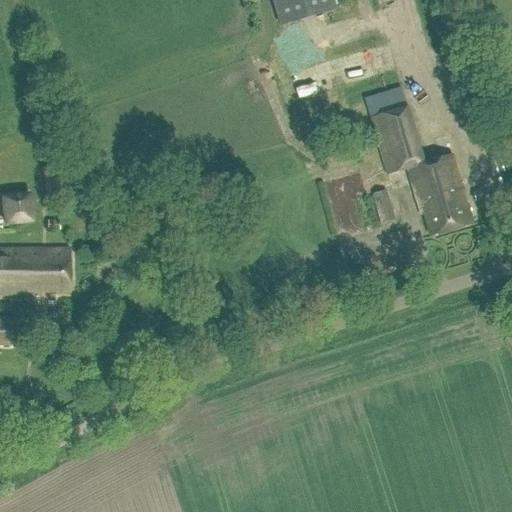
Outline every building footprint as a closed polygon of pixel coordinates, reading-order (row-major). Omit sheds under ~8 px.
[(270,0),(279,28),(336,11),(332,0),(270,0)] [(374,82),(372,72),(351,76),(349,66),(300,77),(304,97),(374,82)] [(430,237),(472,225),(451,156),(422,164),(400,89),(364,100),(387,175),(407,169),(421,216),(424,215),(430,237)] [(474,205),(487,200),(484,190),(471,195),(474,205)] [(380,225),(394,222),(385,192),(372,195),(380,225)] [(0,198),(3,226),(33,222),(30,195),(0,198)] [(70,293),(70,251),(0,250),(0,295),(42,297),(42,293),(70,293)] [(0,347),(16,348),(15,319),(0,319),(0,347)]
